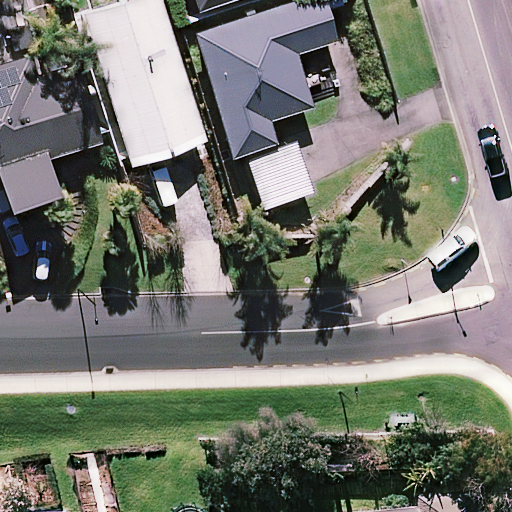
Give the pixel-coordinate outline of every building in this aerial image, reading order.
[(333,41),(320,0),(294,0),(189,32),(226,156),(272,142),(265,120),(309,106),(293,53),(333,41)] [(191,0),(195,11),(230,0),(191,0)] [(0,62),(0,194),(3,207),(53,193),(43,157),(98,142),(76,64),(31,77),(25,56),(0,62)] [(308,192),(293,143),(243,158),(258,207),(308,192)] [(491,511),(490,499),(421,508),(421,511),(491,511)]
